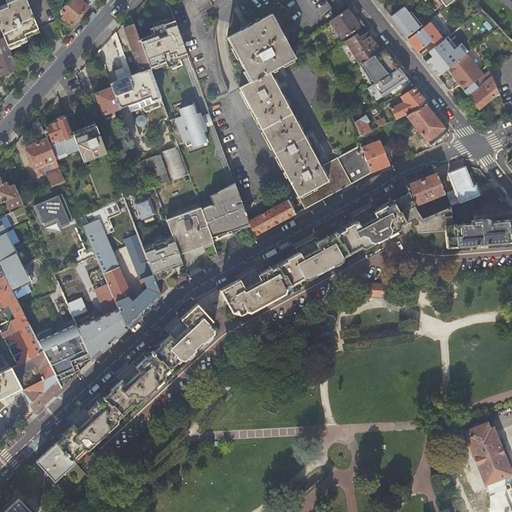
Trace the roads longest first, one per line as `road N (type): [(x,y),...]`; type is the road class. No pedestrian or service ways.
road 1 (residential): [(474,144),(393,177),(213,275),(0,465)]
road 2 (residential): [(511,254),(353,267),(228,333),(87,462)]
road 3 (residential): [(360,0),(474,144)]
road 4 (secondary): [(118,0),(0,130)]
